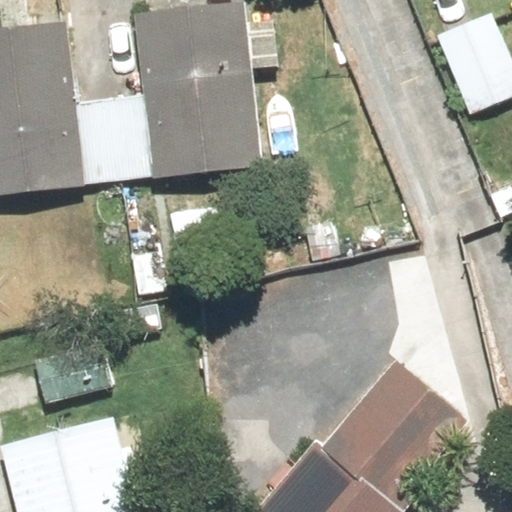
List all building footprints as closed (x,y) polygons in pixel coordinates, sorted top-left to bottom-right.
[(258,0),(246,0),(148,11),(168,179),(278,166),(258,0)] [(511,45),(501,19),(446,42),(479,121),(511,107),(511,45)] [(0,200),(102,188),(82,20),(0,29),(0,200)] [(118,336),(40,361),(55,410),(134,385),(118,336)] [(426,486),(481,419),(408,359),(337,444),(331,439),(270,511),(418,511),(435,493),(426,486)] [(156,511),(131,415),(15,444),(32,511),(156,511)]
